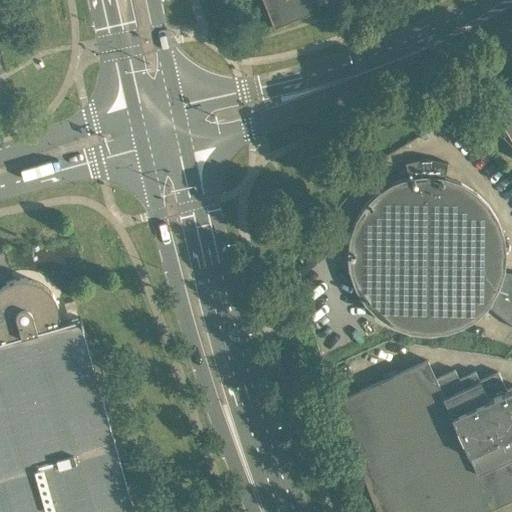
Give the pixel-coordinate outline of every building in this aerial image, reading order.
[(316,0),(262,0),(273,26),(319,8),(316,0)] [(511,103),(495,113),(506,132),(502,136),(511,147),(511,103)] [(488,305),(511,324),(511,273),(503,271),(504,267),(504,264),(505,262),(505,257),(505,252),(505,250),(505,245),(505,240),(504,238),(503,233),(502,230),(501,226),(500,224),(498,219),(497,217),(494,213),(490,207),(486,203),(483,199),(481,197),(479,195),(475,192),(473,190),(469,187),(466,186),(462,184),(457,181),(452,180),(447,178),(445,177),(447,163),(426,158),(405,163),(408,177),(403,179),(398,180),(393,183),(390,184),(385,186),(381,189),(377,193),(372,196),(369,200),(365,204),(362,208),(359,213),(356,218),(354,223),(353,225),(352,228),(350,233),(349,238),(348,244),(347,246),(347,252),(347,254),(347,257),(348,263),(348,268),(350,274),(350,276),(352,282),(353,284),(355,289),(357,292),(359,297),(362,301),(366,305),(370,310),(374,313),(378,317),(382,320),(387,323),(389,325),(394,327),(399,329),(402,330),(407,331),(412,333),(415,333),(423,334),(429,334),(434,333),(439,333),(442,332),(447,331),(453,329),(455,328),(458,327),(463,325),(467,322),(472,320),(476,316),(478,315),(482,311),(486,307),(488,305)] [(0,511),(132,511),(114,444),(79,318),(57,325),(57,322),(58,319),(58,316),(58,312),(58,308),(57,305),(56,301),(54,298),(52,295),(50,292),(47,289),(45,287),(42,285),(38,283),(35,281),(31,280),(29,280),(26,280),(22,279),(18,280),(15,280),(13,281),(8,282),(5,284),(1,287),(0,287),(0,511)] [(334,402),(375,511),(483,511),(492,508),(511,498),(511,387),(506,390),(498,372),(479,381),(475,372),(458,379),(454,370),(435,379),(427,360),(334,402)]
